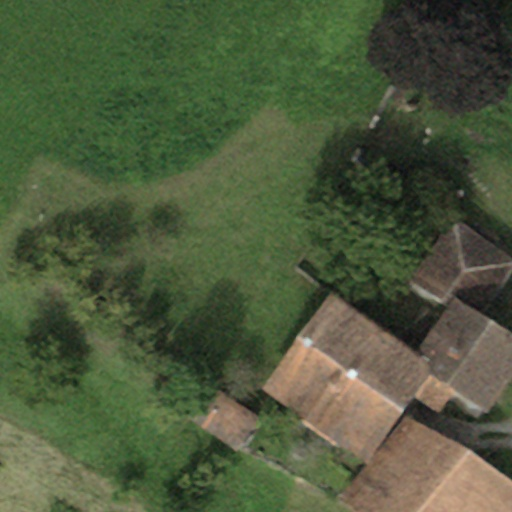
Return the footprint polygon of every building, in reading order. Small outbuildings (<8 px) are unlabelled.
[(511,268),(511,257),(451,214),(413,274),(451,297),(482,317),(511,268)] [(332,292),(263,387),(363,461),(413,395),(438,410),(456,387),(412,353),(332,292)] [(511,336),(482,317),(451,297),(412,353),(456,387),(490,409),(511,375),(511,336)] [(201,380),(179,413),(235,450),(257,417),(201,380)] [(511,482),(471,451),(411,417),(344,498),(360,511),(508,511),(511,507),(511,482)]
